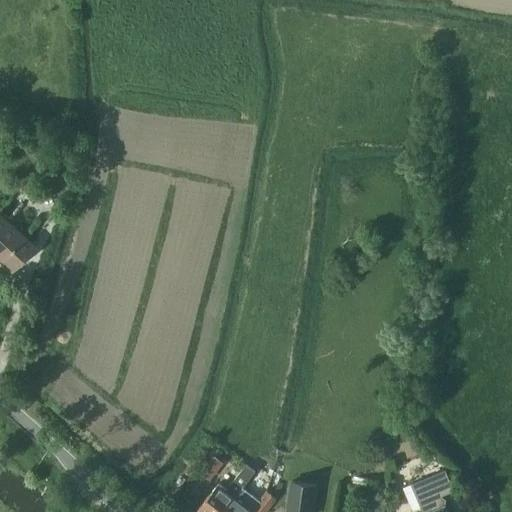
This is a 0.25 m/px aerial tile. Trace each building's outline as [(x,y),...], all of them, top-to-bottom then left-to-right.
[(0,215),(0,258),(11,269),(33,246),(0,215)] [(214,455),(208,464),(215,470),(222,462),(214,455)] [(221,511),(243,486),(254,471),(245,464),(233,479),(235,481),(227,490),(218,483),(198,508),(201,511),(221,511)] [(446,511),(444,506),(445,499),(440,495),(454,489),(446,468),(411,482),(424,511),(446,511)] [(291,482),(287,511),(312,511),(316,485),(291,482)] [(243,486),(221,511),(249,511),(252,509),(255,511),(265,511),(276,498),(265,489),(258,498),(243,486)] [(362,500),(361,511),(375,511),(376,500),(362,500)]
